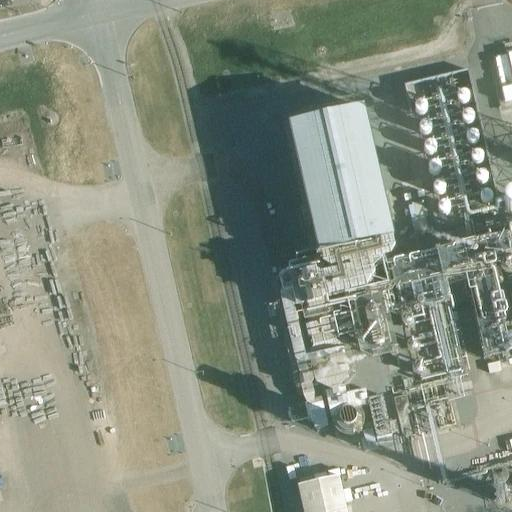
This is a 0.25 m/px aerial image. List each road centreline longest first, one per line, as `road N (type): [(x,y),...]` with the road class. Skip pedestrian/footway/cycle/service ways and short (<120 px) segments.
road 1 (unknown): [(18,222),(73,511)]
road 2 (unknown): [(136,179),(18,222)]
